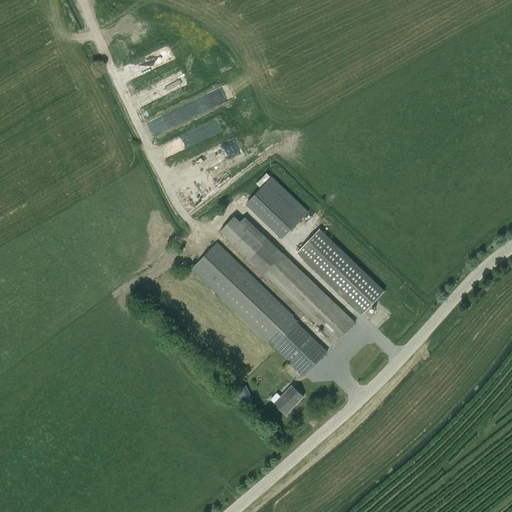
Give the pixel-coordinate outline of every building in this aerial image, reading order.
[(283,239),(308,213),(273,178),(247,203),(283,239)] [(240,221),(234,216),(220,231),(265,274),(264,274),(328,335),(325,338),(333,346),(356,322),(283,253),(246,217),(240,221)] [(321,229),(297,253),(362,315),(385,291),(321,229)] [(305,376),(310,370),(327,352),(298,323),(300,321),(217,243),(192,268),(274,347),(305,376)] [(277,393),(270,400),(275,403),(286,414),(304,396),(292,385),(281,397),(277,393)]
